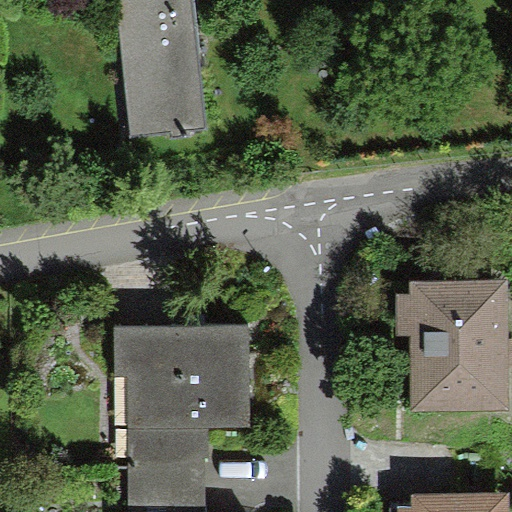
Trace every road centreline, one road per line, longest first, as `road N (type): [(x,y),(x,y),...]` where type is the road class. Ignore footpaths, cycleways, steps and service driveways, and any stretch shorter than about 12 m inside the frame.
road 1 (residential): [(309,205),(137,230),(0,261)]
road 2 (residential): [(309,205),(321,280),(324,511)]
road 3 (residential): [(511,179),(309,205)]
